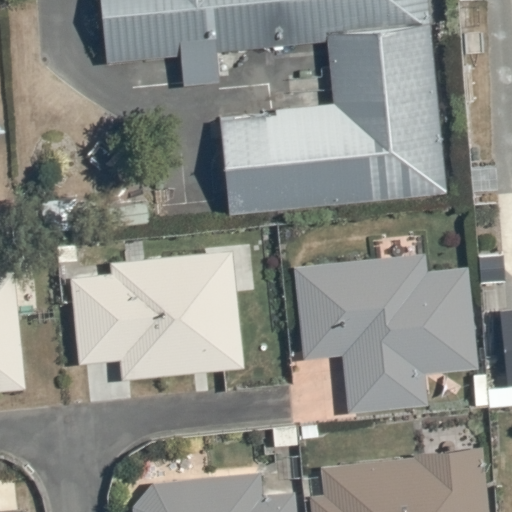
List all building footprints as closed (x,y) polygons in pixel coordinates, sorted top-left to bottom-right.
[(93,0),(99,56),(179,48),(182,78),(219,74),(217,48),(325,37),(331,100),(213,112),(222,207),(442,186),(423,0),(93,0)] [(70,192),(35,194),(38,233),(73,231),(70,192)] [(239,361),(230,245),(102,255),(103,265),(66,268),(74,355),(117,352),(118,371),(239,361)] [(464,261),(425,264),(424,249),(292,259),(299,349),(340,346),(345,404),(425,398),(422,366),(473,361),(464,261)] [(10,265),(0,265),(0,382),(20,381),(10,265)] [(511,298),(495,300),(499,380),(511,378),(511,298)] [(484,511),(479,444),(307,460),(311,511),(484,511)] [(254,491),(253,467),(127,477),(129,511),(291,511),(290,489),(254,491)] [(20,511),(20,503),(0,504),(0,511),(20,511)]
